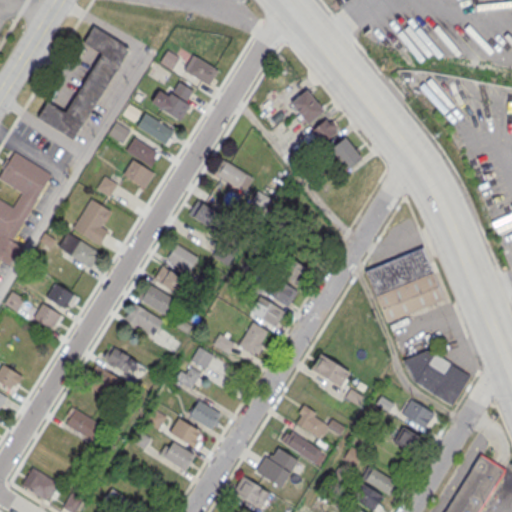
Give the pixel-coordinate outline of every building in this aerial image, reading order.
[(73,138),(130,47),(93,25),(83,41),(101,52),(64,111),(47,100),(37,116),(73,138)] [(217,69),(208,84),(184,69),(193,54),(217,69)] [(159,87),(151,103),(180,118),(195,90),(177,81),(171,93),(159,87)] [(306,124),(323,111),(307,89),(290,102),(306,124)] [(136,126),(166,144),(174,130),(145,111),(136,126)] [(337,128),(325,118),(313,132),(325,143),(337,128)] [(123,142),(130,129),(115,121),(108,134),(123,142)] [(125,151),(152,166),(159,151),(133,137),(125,151)] [(347,171),(362,158),(345,137),(330,149),(347,171)] [(0,170),(14,149),(53,174),(12,240),(21,246),(9,264),(0,257),(0,197),(12,205),(20,192),(0,179),(0,170)] [(144,188),(153,172),(132,159),(122,174),(144,188)] [(216,176),(245,190),(253,175),(224,161),(216,176)] [(117,183),(104,175),(96,188),(108,196),(117,183)] [(249,205),(263,214),(272,199),(259,190),(249,205)] [(90,197),(71,227),(98,243),(106,230),(100,226),(110,209),(90,197)] [(191,216),(215,231),(224,215),(201,201),(191,216)] [(90,266),(99,250),(66,232),(57,248),(90,266)] [(198,255),(174,243),(165,260),(189,273),(198,255)] [(365,270),(422,246),(433,270),(375,294),(365,270)] [(298,283),(307,269),(287,255),(278,269),(298,283)] [(185,280),(162,264),(152,278),(175,294),(185,280)] [(375,294),(386,321),(444,297),(433,270),(375,294)] [(262,294),(290,305),(297,287),(270,276),(262,294)] [(66,310),(76,295),(55,281),(45,297),(66,310)] [(139,300),(164,315),(174,299),(149,284),(139,300)] [(23,299),(12,292),(5,303),(16,310),(23,299)] [(285,309),(258,296),(250,313),(276,326),(285,309)] [(162,319),(132,302),(123,318),(153,335),(162,319)] [(63,315),(42,303),(33,318),(53,331),(63,315)] [(238,345),(256,356),(271,332),(252,321),(238,345)] [(102,357),(129,376),(138,363),(111,344),(102,357)] [(204,368),(213,354),(199,345),(190,359),(204,368)] [(402,360),(410,378),(450,404),(469,375),(434,351),(428,347),(402,360)] [(349,371),(320,352),(310,368),(340,387),(349,371)] [(176,379),(191,388),(201,371),(185,363),(176,379)] [(23,377),(2,364),(0,368),(0,383),(14,392),(23,377)] [(86,384),(109,396),(120,376),(97,364),(86,384)] [(210,429),(220,413),(199,399),(188,414),(210,429)] [(401,414),(425,427),(433,411),(409,399),(401,414)] [(344,425),(331,418),(329,421),(302,405),(293,421),(321,437),(327,428),(339,434),(344,425)] [(102,424),(74,406),(64,422),(92,440),(102,424)] [(169,432),(194,447),(204,433),(179,417),(169,432)] [(412,452),(421,437),(403,425),(394,440),(412,452)] [(52,444),(72,457),(82,440),(61,428),(52,444)] [(284,441),(316,465),(324,453),(292,430),(284,441)] [(185,469),(194,454),(169,438),(159,454),(185,469)] [(273,456),(267,452),(255,470),(280,487),(298,460),(279,447),(273,456)] [(442,511),(478,511),(506,470),(480,453),(442,511)] [(397,481),(371,463),(361,477),(387,495),(397,481)] [(60,483),(31,467),(21,486),(49,501),(60,483)] [(270,492),(243,475),(233,492),(260,508),(270,492)] [(350,496),(374,511),(383,496),(359,481),(350,496)]
